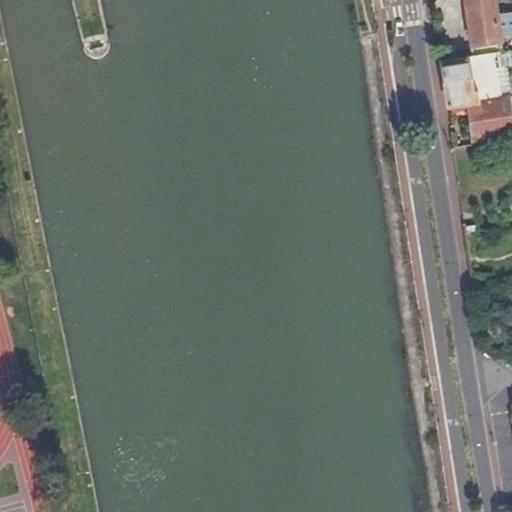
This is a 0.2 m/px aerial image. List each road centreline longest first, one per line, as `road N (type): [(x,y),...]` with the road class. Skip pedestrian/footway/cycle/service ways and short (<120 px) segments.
road 1 (tertiary): [(466,382),(411,0)]
road 2 (tertiary): [(487,511),(466,382)]
